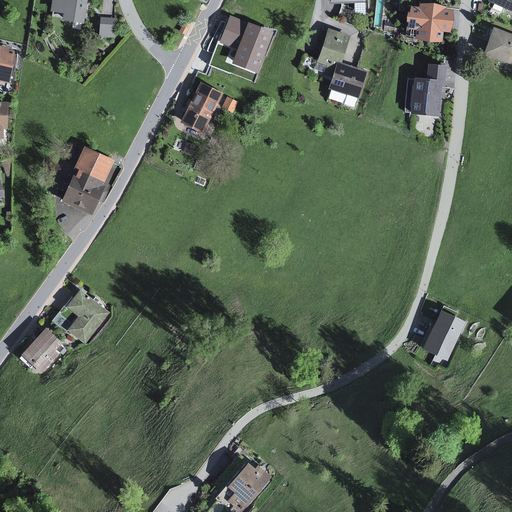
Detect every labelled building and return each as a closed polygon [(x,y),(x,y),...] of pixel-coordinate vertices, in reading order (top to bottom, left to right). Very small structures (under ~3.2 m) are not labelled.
[(53,0),(52,10),(66,12),(64,20),(87,23),(90,0),(53,0)] [(367,14),(367,0),(331,0),(331,2),(355,1),(355,11),(367,14)] [(511,0),(489,0),(489,1),(511,9),(511,0)] [(448,5),(419,2),(419,4),(410,3),(409,11),(406,10),(405,20),(408,20),(407,34),(417,35),(417,37),(443,40),(444,29),(451,29),(454,9),(448,9),(448,5)] [(248,20),(231,13),(221,42),(238,48),(232,63),(260,73),(275,30),(248,20)] [(118,17),(104,16),(102,33),(116,34),(118,17)] [(511,32),(495,25),(484,51),(511,62),(511,32)] [(352,35),(330,28),(319,62),(328,65),(325,71),(334,74),(338,60),(343,62),(352,35)] [(183,37),(173,40),(175,46),(185,43),(183,37)] [(0,78),(11,81),(18,53),(9,51),(10,46),(0,44),(0,78)] [(343,62),(338,60),(334,74),(329,87),(361,98),(370,71),(343,62)] [(428,77),(414,76),(414,78),(410,77),(407,110),(411,111),(411,112),(440,115),(443,84),(447,85),(448,65),(429,63),(428,77)] [(201,80),(182,121),(206,132),(225,91),(201,80)] [(239,101),(230,97),(225,106),(235,111),(239,101)] [(10,100),(0,100),(0,137),(4,138),(4,129),(9,129),(10,100)] [(199,145),(189,141),(186,150),(195,154),(199,145)] [(74,168),(77,170),(63,200),(78,207),(93,214),(107,184),(103,182),(114,159),(85,145),(74,168)] [(67,307),(79,316),(70,329),(89,343),(101,327),(103,328),(115,311),(81,287),(67,307)] [(468,320),(441,308),(423,347),(450,359),(468,320)] [(45,327),(17,361),(29,371),(35,364),(45,372),(60,354),(58,350),(64,343),(45,327)] [(248,464),(230,486),(236,491),(228,501),(242,511),(247,511),(275,478),(260,466),(256,470),(248,464)] [(220,496),(228,500),(234,491),(226,486),(220,496)]
